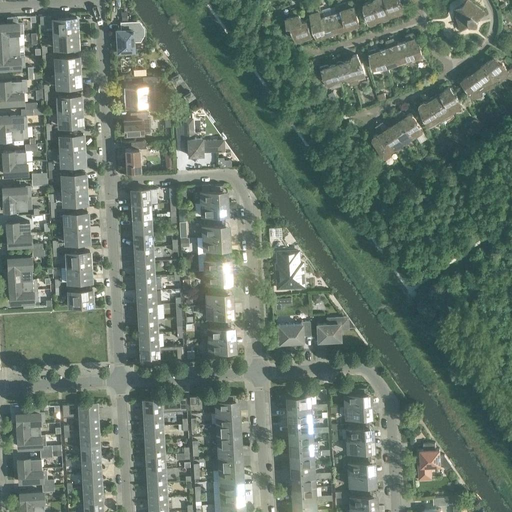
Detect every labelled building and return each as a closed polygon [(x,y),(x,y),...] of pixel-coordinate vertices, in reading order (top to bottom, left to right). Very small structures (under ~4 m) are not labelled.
[(380,18),(374,0),(364,4),(364,9),(369,22),(371,23),(375,21),(376,19),(380,18)] [(389,15),(384,0),(373,0),(374,0),(380,18),(382,17),(384,18),(389,17),(389,15)] [(384,0),(389,15),(390,15),(402,11),(403,9),(399,0),(384,0)] [(480,16),(482,16),(483,11),(468,0),(465,5),(460,8),(454,10),(460,29),(461,28),(461,27),(465,28),(465,26),(470,23),(474,26),(477,24),(476,19),(480,16)] [(339,4),(339,5),(340,5),(347,27),(348,27),(348,28),(355,27),(354,22),(359,21),(354,6),(355,5),(352,1),(339,4)] [(312,18),(307,20),(311,35),(316,34),(317,36),(326,34),(321,17),(317,5),(313,6),(314,12),(311,13),(312,18)] [(340,5),(339,5),(336,6),(337,12),(332,14),(337,30),(347,27),(340,5)] [(297,40),(311,35),(307,20),(302,21),(299,14),(300,14),(297,9),(290,11),(292,16),(286,18),(287,26),(291,26),(293,31),(297,40)] [(337,30),(332,14),(321,17),(326,34),(337,30)] [(0,23),(0,34),(18,34),(23,33),(22,22),(17,23),(17,17),(7,17),(7,23),(0,23)] [(57,18),(58,32),(58,33),(73,32),(77,32),(76,17),(57,18)] [(133,40),(139,40),(142,34),(142,28),(138,23),(122,24),(122,30),(116,30),(117,38),(116,38),(116,43),(117,43),(118,51),(134,51),(133,40)] [(58,33),(58,32),(54,33),(54,48),(74,47),(73,32),(58,33)] [(407,41),(402,42),(407,59),(411,65),(414,64),(413,59),(421,55),(419,44),(418,44),(414,38),(415,38),(413,33),(406,36),(407,41)] [(0,45),(18,45),(18,34),(0,34),(0,45)] [(393,38),(389,40),(397,62),(407,59),(402,42),(397,44),(397,45),(395,45),(394,40),(393,38)] [(397,62),(389,40),(386,41),(386,43),(388,47),(386,48),(381,50),(387,66),(397,62)] [(0,56),(19,55),(18,45),(0,45),(0,56)] [(388,73),(387,66),(381,50),(376,51),(375,50),(369,51),(372,68),(381,66),(385,74),(388,73)] [(352,59),(348,61),(355,83),(359,82),(357,75),(365,73),(362,65),(357,54),(353,55),(352,59)] [(19,55),(0,56),(0,67),(24,66),(24,55),(19,55)] [(59,57),(60,71),(60,72),(75,71),(79,71),(78,56),(59,57)] [(494,58),(484,65),(494,79),(506,75),(511,77),(511,68),(508,70),(503,63),(494,58)] [(355,83),(348,61),(343,62),(341,61),(337,62),(336,64),(340,77),(346,75),(348,78),(351,85),(355,83)] [(340,77),(336,64),(329,66),(327,65),(320,67),(322,77),(325,76),(329,83),(335,78),(340,77)] [(494,79),(484,65),(478,69),(475,65),(472,68),(483,83),(486,89),(494,86),(494,79)] [(483,83),(472,68),(468,70),(470,75),(462,81),(470,92),(468,94),(474,97),(481,95),(481,91),(486,89),(483,83)] [(60,72),(60,71),(56,71),(57,87),(76,86),(75,71),(60,72)] [(125,85),(125,92),(124,92),(124,99),(125,99),(126,106),(148,104),(147,84),(159,83),(158,77),(142,77),(143,83),(125,85)] [(0,80),(0,91),(22,91),(27,90),(26,79),(0,80)] [(443,92),(440,94),(453,115),(451,111),(462,105),(456,95),(454,94),(450,88),(448,87),(444,90),(443,92)] [(0,103),(22,102),(22,91),(0,91),(0,103)] [(384,93),(378,95),(380,101),(386,99),(384,93)] [(453,115),(440,94),(435,97),(433,97),(430,99),(429,100),(429,101),(442,122),(444,121),(452,116),(453,115)] [(61,96),(62,110),(62,111),(77,110),(81,110),(81,95),(61,96)] [(442,122),(429,101),(426,102),(424,102),(420,104),(419,106),(424,114),(424,116),(429,125),(431,125),(435,123),(436,121),(440,118),(442,122)] [(33,114),(33,108),(25,108),(21,109),(21,115),(0,116),(0,127),(27,126),(26,115),(33,114)] [(62,111),(62,110),(58,110),(59,126),(78,125),(77,110),(62,111)] [(401,110),(397,112),(412,135),(415,133),(415,134),(418,134),(422,132),(422,130),(412,114),(410,113),(406,116),(401,110)] [(147,112),(135,112),(135,117),(133,117),(132,119),(123,120),(124,134),(131,133),(131,135),(137,134),(137,133),(145,133),(146,131),(146,119),(148,119),(147,112)] [(412,135),(397,112),(394,114),(396,119),(398,121),(396,124),(393,126),(403,141),(404,140),(405,141),(406,141),(408,141),(409,140),(410,138),(409,136),(412,135)] [(483,114),(477,117),(482,125),(488,121),(483,114)] [(176,140),(184,139),(185,150),(188,150),(188,155),(203,154),(203,151),(217,150),(217,140),(202,140),(202,137),(193,138),(192,118),(183,119),(183,123),(175,124),(176,140)] [(476,118),(468,123),(474,131),(482,126),(476,118)] [(382,122),(379,124),(393,146),(394,146),(396,147),(397,147),(399,147),(400,145),(401,144),(400,142),(403,141),(393,126),(390,128),(387,128),(386,125),(382,122)] [(393,146),(379,124),(376,126),(378,133),(373,137),(373,139),(384,156),(386,156),(390,154),(390,151),(389,149),(393,146)] [(0,138),(28,137),(27,126),(0,127),(0,138)] [(64,135),(64,149),(64,150),(79,149),(84,149),(83,134),(64,135)] [(146,141),(134,141),(134,148),(125,149),(126,161),(124,161),(124,162),(126,161),(126,170),(132,169),(133,171),(135,172),(136,171),(138,171),(138,169),(139,169),(138,148),(146,148),(146,141)] [(64,150),(64,149),(60,149),(61,165),(80,164),(79,149),(64,150)] [(25,150),(3,152),(3,163),(26,162),(25,150)] [(431,153),(426,156),(430,162),(435,159),(431,153)] [(173,154),(164,154),(165,171),(174,170),(173,154)] [(224,157),(218,157),(218,167),(224,166),(231,166),(231,159),(224,159),(224,157)] [(26,173),(26,162),(3,163),(4,174),(26,173)] [(66,174),(67,188),(82,188),(86,188),(85,173),(66,174)] [(223,190),(223,184),(204,185),(204,191),(200,191),(201,203),(224,202),(223,193),(222,193),(221,190),(223,190)] [(3,187),(3,198),(31,197),(30,186),(3,187)] [(67,188),(62,188),(63,204),(82,202),(82,188),(67,188)] [(149,203),(148,188),(131,189),(132,204),(149,203)] [(31,208),(31,197),(3,198),(4,210),(31,208)] [(224,210),(224,202),(201,203),(202,215),(206,214),(206,220),(225,219),(224,213),(223,213),(223,211),(224,210)] [(150,217),(149,203),(132,204),(133,218),(150,217)] [(68,213),(69,227),(84,227),(88,227),(87,212),(68,213)] [(151,232),(150,217),(133,218),(134,233),(151,232)] [(225,224),(225,219),(206,220),(206,225),(202,225),(203,237),(226,236),(225,227),(223,227),(223,224),(225,224)] [(7,222),(7,234),(30,232),(29,221),(7,222)] [(69,227),(65,227),(65,243),(85,241),(84,227),(69,227)] [(30,243),(30,232),(7,234),(8,245),(30,244),(30,243)] [(152,246),(151,232),(134,233),(135,247),(152,246)] [(226,244),(226,236),(203,237),(203,249),(208,248),(208,254),(227,253),(226,247),(225,247),(224,245),(226,244)] [(189,238),(181,239),(181,247),(190,247),(189,238)] [(152,261),(152,246),(135,247),(136,262),(152,261)] [(70,252),(71,266),(86,266),(90,266),(89,250),(70,252)] [(277,252),(277,250),(274,250),(275,271),(276,271),(277,288),(291,287),(291,289),(306,288),(305,280),(303,280),(303,274),(302,262),(300,262),(299,261),(298,253),(298,250),(277,252)] [(227,258),(227,253),(208,254),(208,259),(204,259),(205,271),(228,270),(227,261),(225,261),(225,258),(227,258)] [(8,258),(9,269),(31,268),(30,256),(8,258)] [(153,275),(152,261),(136,262),(136,276),(153,275)] [(71,266),(67,266),(68,281),(87,280),(86,266),(71,266)] [(32,279),(31,268),(9,269),(9,280),(32,279)] [(228,279),(228,270),(205,271),(205,283),(210,283),(210,288),(228,287),(228,281),(227,281),(226,279),(228,279)] [(154,289),(153,275),(136,276),(137,290),(154,289)] [(32,279),(9,280),(10,291),(37,289),(36,278),(32,279)] [(229,292),(228,287),(210,288),(210,293),(206,293),(207,305),(229,304),(229,295),(227,295),(227,292),(229,292)] [(38,300),(37,289),(10,291),(10,302),(23,301),(24,307),(33,307),(33,301),(38,300)] [(72,290),(73,305),(92,304),(92,289),(72,290)] [(155,304),(154,289),(137,290),(138,305),(155,304)] [(156,318),(155,304),(138,305),(139,319),(156,318)] [(230,313),(229,304),(207,305),(207,317),(211,317),(212,322),(230,321),(230,315),(228,315),(228,313),(230,313)] [(332,340),(340,339),(339,329),(343,329),(345,327),(345,319),(343,317),(335,317),(333,319),(333,323),(317,324),(318,340),(327,340),(327,341),(332,341),(332,340)] [(157,333),(156,318),(139,319),(140,333),(157,333)] [(231,326),(230,321),(212,322),(212,327),(208,327),(209,339),(231,338),(231,329),(229,329),(229,326),(231,326)] [(301,321),(301,323),(278,325),(279,343),(303,341),(303,335),(311,335),(310,321),(301,321)] [(157,346),(157,333),(140,333),(140,348),(157,347),(157,346)] [(232,347),(231,338),(209,339),(209,351),(213,351),(214,356),(232,355),(232,349),(230,349),(230,347),(232,347)] [(184,358),(183,345),(157,346),(157,347),(140,348),(141,360),(147,360),(147,361),(152,361),(152,360),(163,359),(162,349),(177,348),(178,358),(184,358)] [(367,393),(367,387),(348,388),(348,393),(344,393),(345,405),(368,404),(367,395),(365,395),(365,393),(367,393)] [(308,390),(289,391),(290,408),(310,407),(309,395),(308,395),(308,390)] [(235,394),(216,395),(216,400),(215,401),(216,412),(236,411),(235,394)] [(187,410),(186,397),(180,397),(181,406),(166,407),(165,398),(154,399),(154,397),(149,397),(150,399),(143,399),(144,412),(161,411),(187,410)] [(85,402),(62,404),(63,417),(80,416),(80,415),(97,414),(96,402),(90,402),(90,401),(85,401),(85,402)] [(368,413),(368,404),(345,405),(345,417),(350,417),(350,422),(369,421),(368,415),(367,415),(366,413),(368,413)] [(39,412),(39,406),(29,407),(29,413),(16,413),(17,425),(40,423),(44,423),(44,412),(39,412)] [(311,418),(310,407),(290,408),(291,420),(311,418)] [(161,411),(144,412),(145,426),(162,425),(161,411)] [(236,423),(236,411),(216,412),(217,424),(236,423)] [(97,429),(97,414),(80,415),(80,416),(81,430),(97,429)] [(311,430),(311,418),(291,420),(292,431),(311,430)] [(369,427),(369,421),(350,422),(350,427),(346,427),(347,439),(370,438),(369,429),(367,429),(367,427),(369,427)] [(40,434),(40,423),(17,425),(18,435),(40,434)] [(237,434),(236,423),(217,424),(217,435),(237,434)] [(163,439),(162,425),(145,426),(146,440),(163,439)] [(98,443),(97,429),(81,430),(81,444),(98,443)] [(312,441),(311,430),(292,431),(292,442),(312,441)] [(41,445),(40,434),(18,435),(18,447),(40,445),(40,451),(52,451),(52,445),(41,445)] [(237,445),(237,434),(217,435),(218,447),(237,445)] [(370,447),(370,438),(347,439),(347,451),(352,451),(352,456),(370,455),(370,449),(369,450),(368,447),(370,447)] [(163,454),(163,439),(146,440),(146,455),(163,454)] [(317,441),(312,441),(292,442),(293,454),(312,453),(315,452),(315,450),(318,450),(317,441)] [(424,449),(418,450),(419,479),(432,478),(431,465),(443,465),(446,470),(452,466),(444,454),(440,454),(440,448),(436,449),(435,442),(423,443),(424,449)] [(99,457),(98,443),(81,444),(82,458),(99,457)] [(238,457),(237,445),(218,447),(218,458),(238,457)] [(52,457),(52,451),(40,451),(40,457),(18,458),(19,470),(41,468),(41,457),(52,457)] [(313,464),(312,453),(293,454),(293,465),(313,464)] [(164,468),(163,454),(146,455),(147,469),(164,468)] [(371,461),(370,455),(352,456),(352,461),(348,462),(349,473),(371,472),(371,463),(369,463),(369,461),(371,461)] [(100,472),(99,457),(82,458),(83,473),(100,472)] [(239,468),(238,457),(218,458),(219,469),(239,468)] [(314,475),(313,464),(293,465),(294,476),(314,475)] [(42,479),(41,468),(19,470),(19,481),(42,480),(42,485),(54,485),(54,479),(42,479)] [(165,483),(164,468),(147,469),(148,484),(165,483)] [(239,480),(239,468),(219,469),(220,481),(239,480)] [(101,486),(100,472),(83,473),(84,487),(101,486)] [(372,481),(371,472),(349,473),(349,485),(353,485),(354,490),(372,489),(372,483),(370,484),(370,481),(372,481)] [(314,487),(314,475),(294,476),(295,488),(314,487)] [(240,491),(239,480),(220,481),(220,492),(240,491)] [(166,497),(165,483),(148,484),(149,498),(166,497)] [(54,491),(54,485),(42,485),(42,491),(20,492),(21,504),(43,502),(42,491),(54,491)] [(102,501),(101,486),(84,487),(85,502),(102,501)] [(315,498),(314,487),(295,488),(295,499),(315,498)] [(373,495),(372,489),(354,490),(354,495),(350,496),(351,507),(373,506),(373,497),(371,497),(371,495),(373,495)] [(241,502),(240,491),(220,492),(221,503),(241,502)] [(449,504),(448,496),(433,497),(434,505),(449,504)] [(154,511),(167,511),(166,497),(149,498),(149,511),(154,511)] [(316,509),(315,498),(295,499),(296,511),(316,509)] [(102,511),(102,501),(85,502),(85,511),(102,511)] [(43,511),(43,502),(21,504),(21,511),(43,511)] [(241,511),(241,502),(221,503),(221,511),(241,511)]
